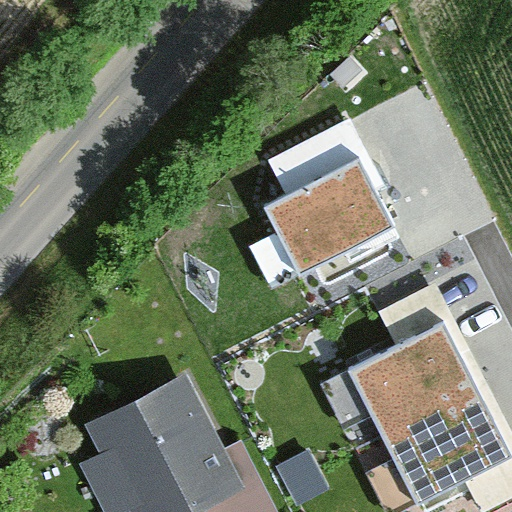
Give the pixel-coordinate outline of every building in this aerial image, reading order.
[(357,159),(263,209),(298,275),(392,226),(357,159)] [(478,233),(440,243),(462,326),(500,316),(478,233)] [(443,321),(347,369),(383,442),(480,395),(443,321)] [(166,377),(85,421),(133,511),(164,511),(222,481),(166,377)] [(509,457),(480,395),(383,442),(415,504),(509,457)]
